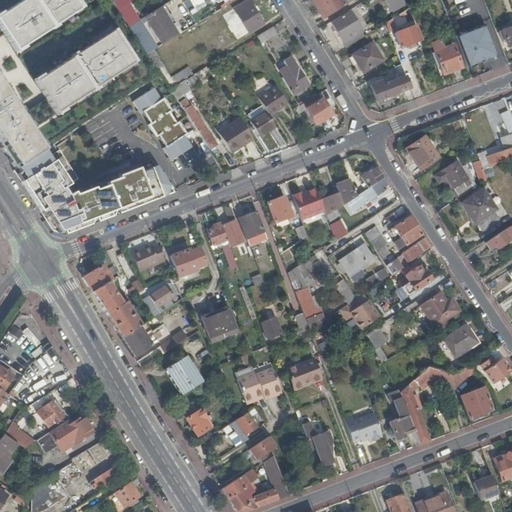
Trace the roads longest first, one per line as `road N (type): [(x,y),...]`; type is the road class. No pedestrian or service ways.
road 1 (residential): [(369,135),(49,255)]
road 2 (primary): [(203,511),(49,255)]
road 3 (primary): [(32,263),(185,511)]
road 4 (residential): [(369,135),(511,347)]
road 5 (residential): [(511,422),(276,511)]
road 6 (residential): [(286,0),(369,135)]
road 7 (residential): [(511,80),(369,135)]
